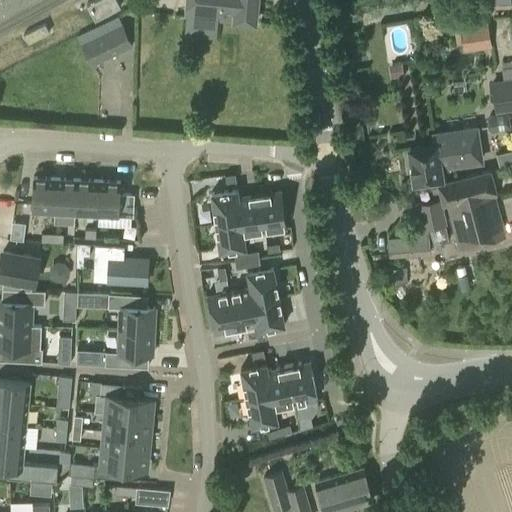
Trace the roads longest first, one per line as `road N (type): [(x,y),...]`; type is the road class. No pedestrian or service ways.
road 1 (residential): [(169,153),(205,393),(202,511)]
road 2 (residential): [(290,154),(306,276),(338,412)]
road 3 (tertiary): [(403,377),(373,348),(346,260),(331,157)]
road 4 (residential): [(169,153),(21,143),(0,149)]
road 5 (tertiary): [(331,157),(309,0)]
road 6 (unclassified): [(403,511),(390,458),(403,377)]
road 7 (residential): [(290,154),(198,145),(169,153)]
